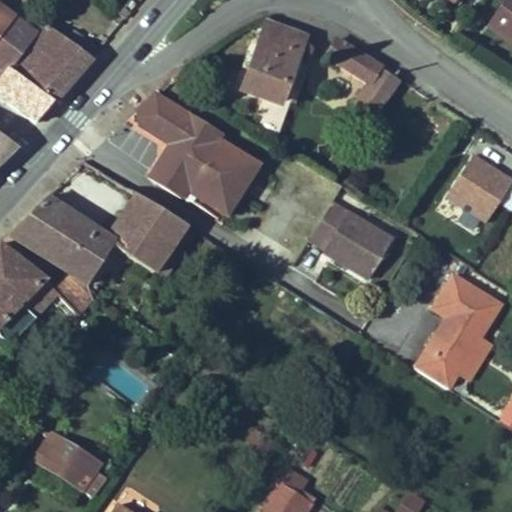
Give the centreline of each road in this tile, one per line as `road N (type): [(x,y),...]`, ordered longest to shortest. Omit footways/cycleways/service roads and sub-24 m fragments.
road 1 (residential): [(122,69),(254,4),(302,0)]
road 2 (residential): [(371,12),(511,113)]
